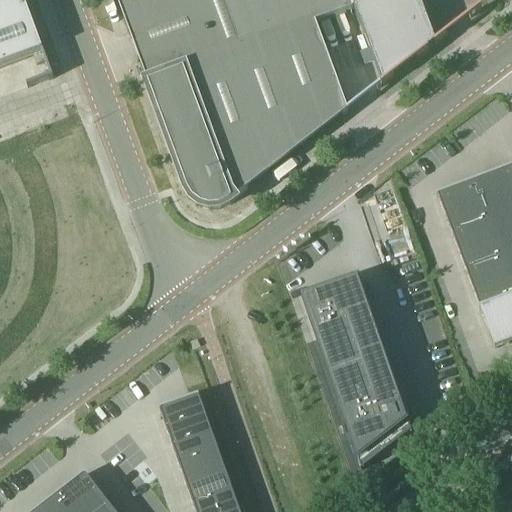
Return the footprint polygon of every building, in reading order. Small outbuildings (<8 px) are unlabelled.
[(0,0),(0,68),(41,53),(42,54),(50,78),(26,87),(27,89),(53,80),(24,0),(0,0)] [(116,0),(138,58),(184,184),(183,184),(186,193),(188,193),(193,202),(201,208),(210,211),(220,210),(229,205),(230,206),(238,200),(237,199),(348,113),(315,24),(352,10),(348,0),(116,0)] [(348,0),(352,10),(381,88),(436,45),(419,0),(348,0)] [(476,182),(484,203),(511,192),(511,169),(488,179),(488,178),(476,182)] [(438,199),(445,217),(484,203),(476,182),(464,187),(464,188),(439,197),(439,196),(437,197),(437,199),(438,199)] [(511,213),(511,192),(484,203),(491,222),(511,213)] [(491,222),(484,203),(445,217),(452,236),(491,222)] [(498,240),(511,234),(511,213),(491,222),(498,240)] [(491,222),(452,236),(459,255),(498,240),(491,222)] [(511,234),(498,240),(505,259),(511,256),(511,234)] [(459,255),(466,273),(505,259),(498,240),(459,255)] [(466,273),(473,292),(511,278),(505,259),(466,273)] [(511,298),(511,278),(473,292),(480,310),(479,310),(480,311),(511,298)] [(412,434),(358,280),(302,300),(361,472),(412,434)] [(487,330),(511,320),(511,298),(480,311),(480,312),(481,312),(487,330)] [(511,320),(487,330),(495,349),(497,349),(497,350),(510,345),(509,344),(511,342),(511,320)] [(166,409),(159,411),(166,431),(206,417),(199,397),(192,400),(191,399),(190,400),(168,408),(168,407),(166,408),(166,409)] [(206,417),(166,431),(173,450),(213,436),(206,417)] [(213,436),(173,450),(180,469),(219,455),(213,436)] [(219,455),(180,469),(186,488),(226,474),(219,455)] [(226,474),(186,488),(193,507),(233,493),(226,474)] [(58,497),(53,501),(61,511),(72,511),(98,492),(85,476),(79,480),(79,479),(77,480),(78,481),(59,496),(59,495),(57,496),(58,497)] [(98,492),(72,511),(104,511),(110,508),(98,492)] [(233,493),(193,507),(195,511),(238,511),(239,511),(233,493)] [(61,511),(53,501),(48,505),(47,504),(45,505),(46,506),(38,511),(61,511)]
